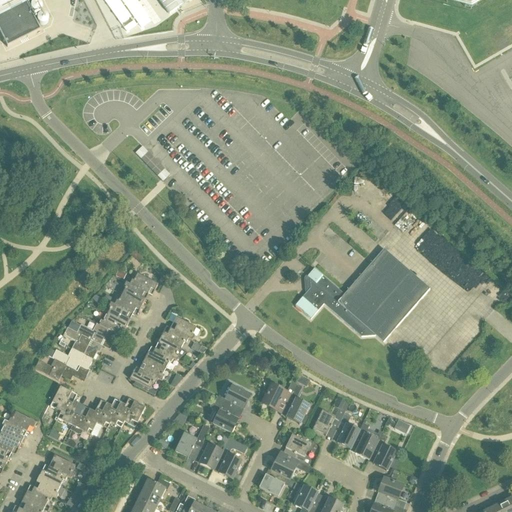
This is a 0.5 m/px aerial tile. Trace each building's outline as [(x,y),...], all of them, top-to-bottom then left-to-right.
[(41,31),(27,4),(34,0),(0,0),(0,33),(7,48),(41,31)] [(121,0),(108,0),(112,9),(123,5),(121,0)] [(145,0),(134,6),(142,21),(154,15),(145,0)] [(158,0),(169,15),(189,0),(158,0)] [(43,7),(41,4),(39,3),(38,2),(37,2),(34,3),(32,4),(31,6),(30,7),(30,9),(31,11),(33,13),(34,14),(35,15),(38,15),(40,14),(41,12),(43,10),(43,7)] [(124,9),(116,13),(120,22),(129,19),(124,9)] [(49,19),(48,17),(47,16),(44,15),(43,15),(41,15),(39,16),(38,18),(37,20),(37,22),(38,24),(39,26),(41,27),(42,27),(45,27),(46,26),(48,25),(49,22),(49,19)] [(488,27),(464,37),(475,63),(499,53),(488,27)] [(145,160),(151,153),(145,149),(139,156),(145,160)] [(158,156),(149,159),(155,174),(164,171),(158,156)] [(165,183),(173,176),(168,170),(160,176),(165,183)] [(448,250),(465,266),(469,262),(452,245),(448,250)] [(383,344),(429,290),(384,250),(344,296),(314,269),(307,278),(310,280),(310,289),(305,295),(295,307),(311,320),(324,305),(361,338),(375,337),(383,344)] [(135,252),(132,256),(135,259),(137,257),(143,263),(145,261),(135,252)] [(448,256),(444,260),(461,276),(465,271),(448,256)] [(471,292),(489,276),(483,270),(478,264),(460,281),(471,292)] [(119,271),(115,277),(123,281),(127,275),(119,271)] [(147,295),(150,290),(154,292),(157,286),(137,275),(133,282),(132,281),(129,286),(143,293),(147,295)] [(142,307),(146,299),(141,297),(143,293),(129,286),(126,284),(123,289),(125,290),(121,296),(142,307)] [(132,315),(134,310),(139,313),(140,312),(141,313),(143,309),(141,308),(142,307),(121,296),(118,303),(117,302),(114,306),(114,307),(127,313),(132,315)] [(127,327),(130,322),(125,319),(127,313),(114,307),(114,306),(111,304),(108,309),(110,310),(107,316),(107,317),(127,327)] [(117,336),(119,330),(124,332),(127,327),(107,317),(107,316),(102,314),(99,321),(101,323),(99,327),(117,336)] [(173,325),(176,327),(173,332),(193,342),(195,337),(193,336),(197,329),(176,319),(173,325)] [(117,336),(99,327),(96,325),(93,332),(81,326),(77,334),(103,348),(102,348),(110,352),(118,336),(117,336)] [(103,348),(77,334),(77,335),(67,329),(63,338),(75,344),(71,351),(93,362),(97,353),(99,354),(102,348),(103,348)] [(166,335),(164,334),(161,339),(181,350),(185,343),(187,344),(189,340),(193,342),(173,332),(169,330),(166,335)] [(161,339),(158,346),(160,347),(157,352),(174,361),(177,363),(180,357),(178,356),(181,350),(161,339)] [(49,357),(52,359),(56,353),(50,350),(46,356),(49,357)] [(151,356),(148,354),(145,360),(166,370),(169,364),(172,365),(174,361),(157,352),(154,350),(151,356)] [(88,371),(93,362),(71,351),(68,358),(56,352),(52,361),(54,362),(55,361),(87,378),(90,372),(88,371)] [(145,367),(142,372),(158,381),(162,383),(165,378),(163,377),(166,370),(145,360),(142,366),(145,367)] [(84,384),(87,378),(55,361),(54,362),(51,368),(39,362),(35,370),(59,382),(61,378),(71,382),(73,378),(84,384)] [(136,376),(133,374),(130,381),(135,383),(134,387),(155,397),(157,393),(151,390),(154,385),(156,385),(158,381),(142,372),(139,370),(136,376)] [(290,398),(296,385),(292,383),(286,394),(272,387),(268,385),(263,386),(264,389),(262,393),(267,396),(262,405),(282,415),(290,398)] [(296,401),(302,388),(296,385),(290,398),(282,415),(281,417),(300,426),(301,424),(304,426),(308,418),(304,416),(309,407),(296,401)] [(74,403),(67,400),(71,393),(61,388),(51,408),(61,413),(61,414),(64,408),(70,411),(74,403)] [(241,416),(250,397),(232,388),(225,400),(219,396),(215,403),(222,407),(222,406),(241,416)] [(322,412),(313,431),(327,438),(331,429),(337,432),(345,415),(344,415),(345,414),(349,407),(348,407),(350,403),(345,401),(338,398),(333,408),(338,410),(334,418),(322,412)] [(75,412),(78,405),(74,403),(70,411),(64,408),(61,414),(61,413),(58,420),(72,427),(70,431),(72,432),(81,415),(75,412)] [(126,407),(125,407),(119,403),(116,410),(112,408),(107,416),(113,419),(111,424),(121,429),(122,430),(125,423),(124,423),(127,418),(122,415),(126,407)] [(124,423),(125,423),(135,429),(146,409),(133,403),(130,409),(126,407),(122,415),(127,418),(124,423)] [(102,411),(97,409),(95,414),(91,422),(97,425),(108,431),(111,424),(113,419),(107,416),(112,408),(112,407),(105,404),(102,411)] [(216,411),(210,424),(213,425),(213,426),(214,426),(217,428),(226,432),(231,435),(241,416),(222,406),(222,407),(219,413),(216,411)] [(85,417),(81,415),(72,432),(79,436),(81,435),(82,432),(91,437),(97,425),(91,422),(95,414),(88,410),(85,417)] [(26,433),(29,427),(33,429),(36,424),(16,414),(13,420),(10,419),(8,424),(22,431),(26,433)] [(337,432),(336,433),(341,435),(337,444),(350,451),(359,434),(360,432),(346,426),(350,418),(345,415),(337,432)] [(21,445),(25,437),(21,434),(22,431),(8,424),(4,422),(2,427),(4,428),(1,434),(21,445)] [(409,427),(398,422),(394,430),(405,435),(409,427)] [(369,461),(378,443),(377,443),(366,437),(370,428),(363,425),(360,432),(350,451),(350,452),(369,461)] [(184,434),(175,453),(187,459),(194,445),(201,449),(203,443),(210,429),(203,426),(197,440),(184,434)] [(19,450),(21,445),(1,434),(0,436),(0,447),(7,451),(11,453),(14,448),(19,450)] [(378,443),(369,461),(368,463),(386,472),(388,468),(394,471),(401,458),(395,455),(395,454),(383,447),(387,438),(381,435),(377,443),(378,443)] [(222,447),(225,449),(229,440),(230,439),(224,436),(221,443),(223,444),(222,447)] [(306,457),(311,446),(292,437),(283,455),(306,466),(309,460),(307,457),(306,457)] [(73,450),(76,446),(74,442),(68,439),(65,446),(73,450)] [(206,451),(200,465),(213,472),(222,453),(203,443),(201,449),(206,451)] [(0,462),(6,465),(10,458),(5,455),(7,451),(0,447),(0,462)] [(306,466),(283,455),(280,454),(271,472),(287,480),(290,482),(296,469),(307,475),(310,469),(306,466)] [(228,456),(219,475),(232,481),(232,480),(239,483),(242,478),(235,474),(241,462),(228,456)] [(52,462),(55,463),(51,470),(67,478),(71,480),(73,475),(71,474),(75,467),(54,457),(52,462)] [(190,470),(195,472),(199,463),(193,461),(190,470)] [(46,472),(43,470),(39,478),(60,488),(63,481),(65,482),(67,478),(51,470),(48,468),(46,472)] [(396,480),(398,476),(396,475),(398,473),(394,471),(392,470),(389,476),(396,480)] [(287,480),(271,472),(268,471),(259,489),(278,499),(284,486),(291,489),(294,483),(290,482),(287,480)] [(143,491),(161,500),(165,490),(167,491),(170,485),(171,482),(161,477),(160,480),(159,480),(156,486),(148,481),(143,491)] [(37,482),(40,484),(36,490),(52,498),(56,500),(59,495),(57,494),(60,488),(39,478),(37,482)] [(407,511),(409,505),(398,501),(403,488),(384,480),(376,500),(404,511),(407,511)] [(296,494),(300,487),(295,485),(292,492),(296,494)] [(31,492),(28,491),(24,498),(45,508),(48,502),(50,503),(52,498),(36,490),(33,488),(31,492)] [(316,511),(323,497),(304,488),(295,507),(305,511),(316,511)] [(156,510),(161,500),(143,491),(138,501),(156,510)] [(339,511),(342,507),(323,497),(316,511),(339,511)] [(22,503),(24,505),(22,510),(25,511),(43,511),(45,508),(24,498),(22,503)] [(403,511),(404,511),(376,500),(371,511),(403,511)] [(135,511),(154,511),(156,510),(138,501),(133,511),(135,511)] [(499,511),(511,511),(511,510),(507,501),(496,506),(499,511)]
